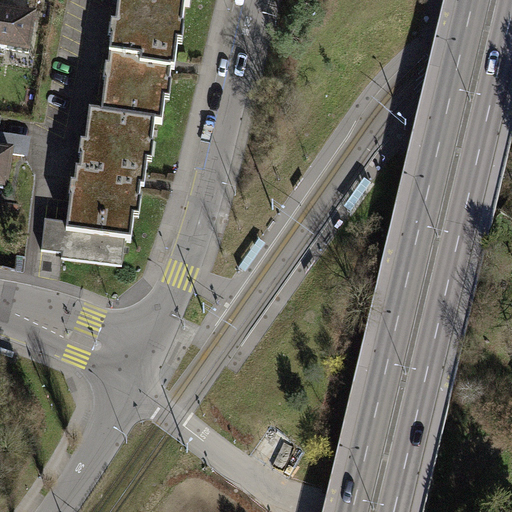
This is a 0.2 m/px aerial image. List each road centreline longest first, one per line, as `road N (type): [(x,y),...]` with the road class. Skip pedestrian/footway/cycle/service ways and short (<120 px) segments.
road 1 (secondary): [(473,0),(352,511)]
road 2 (secondary): [(393,511),(511,10)]
road 3 (tertiary): [(143,358),(197,227),(253,0)]
road 4 (tertiary): [(57,511),(143,358)]
road 5 (residential): [(0,309),(143,358)]
